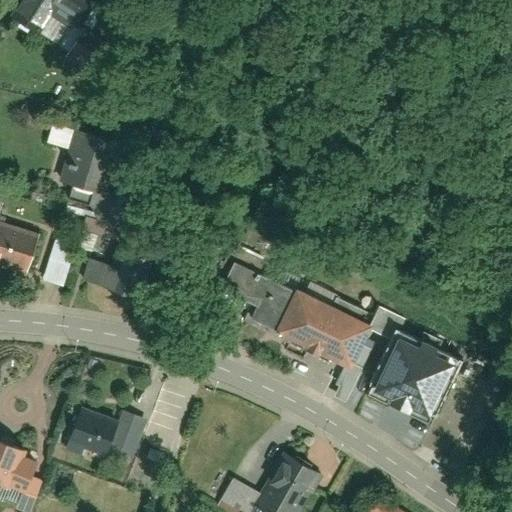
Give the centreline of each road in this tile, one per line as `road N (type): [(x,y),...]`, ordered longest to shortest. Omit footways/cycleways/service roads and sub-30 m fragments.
road 1 (residential): [(142,0),(215,277),(220,365)]
road 2 (tertiary): [(220,365),(480,511)]
road 3 (tertiary): [(0,323),(113,336),(220,365)]
